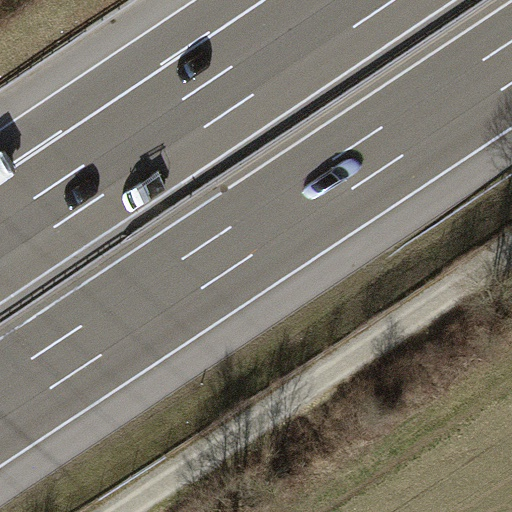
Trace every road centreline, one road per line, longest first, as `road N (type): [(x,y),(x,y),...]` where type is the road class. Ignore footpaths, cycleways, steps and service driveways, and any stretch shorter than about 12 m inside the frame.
road 1 (motorway): [(0,404),(511,66)]
road 2 (track): [(110,511),(511,249)]
road 3 (motorway): [(360,0),(0,240)]
